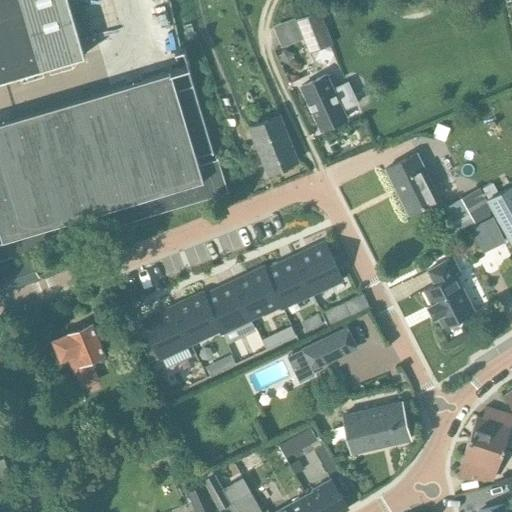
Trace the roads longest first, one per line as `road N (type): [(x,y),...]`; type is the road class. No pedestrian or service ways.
road 1 (residential): [(0,302),(325,184),(448,416)]
road 2 (unknown): [(304,190),(268,58),(271,19),(291,0)]
